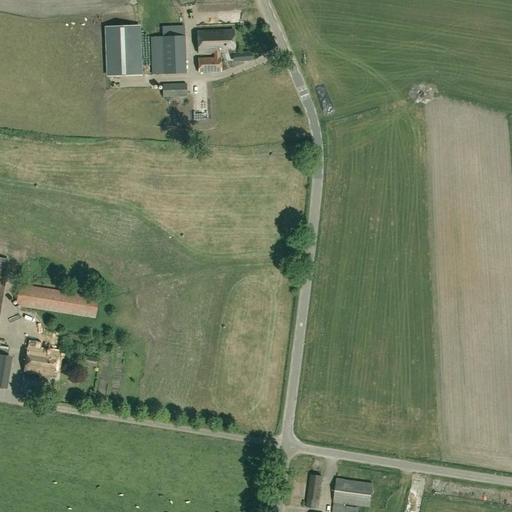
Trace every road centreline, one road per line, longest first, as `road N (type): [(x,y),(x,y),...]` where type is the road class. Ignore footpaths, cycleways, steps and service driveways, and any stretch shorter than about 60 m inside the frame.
road 1 (tertiary): [(285,446),(317,146),(263,0)]
road 2 (unknown): [(285,446),(24,401),(12,389),(14,360)]
road 3 (unclassified): [(511,482),(285,446)]
